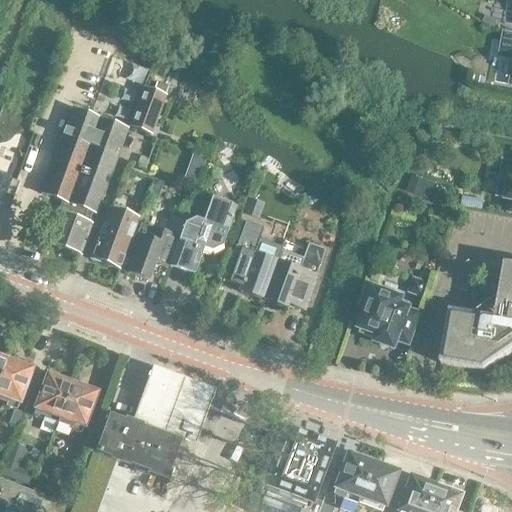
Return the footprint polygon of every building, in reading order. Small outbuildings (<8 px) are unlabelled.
[(511,33),(504,32),(501,52),(511,53),(511,33)] [(475,76),(473,85),(483,87),(485,79),(475,76)] [(165,96),(142,88),(128,127),(151,136),(165,96)] [(63,203),(59,214),(87,225),(91,214),(95,215),(127,130),(72,110),(41,195),(63,203)] [(421,181),(412,177),(408,189),(417,192),(421,181)] [(152,180),(148,194),(158,198),(163,184),(152,180)] [(483,201),(463,197),(461,207),(481,211),(483,201)] [(184,225),(178,242),(169,267),(183,272),(194,276),(203,250),(211,253),(221,248),(222,248),(236,207),(211,199),(202,223),(194,220),(184,225)] [(248,199),(243,216),(259,220),(264,205),(248,199)] [(94,250),(91,260),(107,266),(107,267),(114,269),(119,271),(134,229),(137,220),(110,209),(103,227),(102,227),(102,228),(103,228),(100,236),(99,235),(99,237),(96,247),(95,246),(94,250)] [(92,227),(87,225),(59,214),(57,214),(46,244),(80,256),(86,241),(92,227)] [(262,301),(275,263),(253,255),(263,229),(245,223),(229,266),(224,281),(240,287),(239,292),(262,301)] [(167,262),(175,241),(176,239),(156,232),(151,242),(135,237),(122,272),(147,281),(153,265),(164,269),(167,262)] [(308,245),(302,260),(279,252),(276,263),(275,263),(262,301),(286,309),(290,296),(296,298),(306,301),(305,305),(306,306),(309,295),(324,250),(308,245)] [(511,266),(505,265),(499,296),(471,316),(450,312),(441,365),(472,370),(484,372),(493,366),(511,352),(511,266)] [(401,300),(374,290),(360,328),(361,329),(359,334),(377,341),(377,342),(394,348),(396,342),(409,346),(420,314),(408,310),(410,304),(401,301),(401,300)] [(7,361),(0,380),(0,399),(7,402),(5,408),(15,412),(30,371),(23,369),(23,366),(7,361)] [(214,392),(150,368),(129,423),(194,446),(214,392)] [(29,398),(23,415),(32,418),(42,422),(43,420),(57,425),(72,384),(55,378),(54,380),(47,377),(38,401),(29,398)] [(88,390),(72,384),(68,395),(58,421),(57,425),(58,425),(59,422),(71,426),(70,432),(80,436),(95,395),(87,392),(88,390)] [(101,414),(87,451),(121,463),(121,462),(136,468),(136,469),(135,471),(145,475),(146,473),(166,480),(179,443),(101,414)] [(267,488),(264,497),(300,511),(303,501),(304,500),(309,502),(309,503),(311,504),(311,503),(317,485),(332,446),(330,445),(327,442),(323,441),(320,442),(317,441),(318,440),(315,439),(313,438),(303,434),(303,435),(288,430),(267,488)] [(13,445),(2,476),(26,485),(29,475),(15,470),(23,449),(13,445)] [(358,500),(371,463),(360,459),(356,460),(347,457),(335,491),(334,491),(332,496),(356,505),(358,500)] [(64,463),(51,500),(66,506),(80,468),(76,467),(66,464),(67,463),(64,463)] [(384,468),(371,463),(358,500),(369,504),(367,509),(377,511),(381,511),(395,474),(387,471),(384,468)] [(0,511),(63,511),(66,506),(51,500),(26,491),(1,481),(0,480),(0,511)] [(424,511),(434,486),(423,482),(419,483),(410,480),(398,511),(424,511)] [(248,483),(238,509),(245,511),(246,511),(299,511),(300,511),(262,497),(265,490),(248,483)] [(434,486),(424,511),(452,511),(458,498),(450,494),(447,491),(434,486)] [(300,511),(299,511),(318,511),(320,506),(311,503),(311,504),(309,503),(309,502),(304,500),(303,501),(300,511)]
